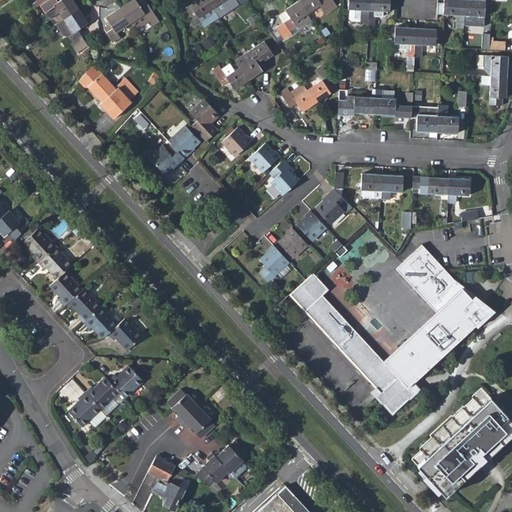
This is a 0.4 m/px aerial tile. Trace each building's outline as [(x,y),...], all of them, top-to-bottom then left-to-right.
[(59,0),(57,1),(56,0),(48,0),(40,6),(36,8),(38,12),(43,9),(45,12),(54,6),(63,19),(79,8),(73,0),(59,0)] [(146,0),(130,0),(120,8),(131,23),(134,27),(148,18),(152,23),(159,18),(146,0)] [(195,0),(182,9),(194,28),(201,23),(204,28),(244,0),(195,0)] [(307,14),(298,0),(284,9),(285,11),(278,15),(283,22),(276,27),(283,38),(291,34),(290,31),(296,27),(294,23),(307,14)] [(319,6),(325,14),(336,6),(331,0),(298,0),(307,14),(319,6)] [(369,10),(369,0),(348,0),(348,9),(361,10),(369,10)] [(389,12),(389,0),(369,0),(369,10),(368,23),(367,28),(374,29),(375,16),(383,16),(383,12),(389,12)] [(456,28),(463,28),(463,15),(464,0),(443,0),(444,3),(438,3),(437,14),(456,15),(456,28)] [(484,0),(464,0),(463,15),(484,17),(484,0)] [(89,22),(79,8),(63,19),(72,34),(68,37),(72,43),(69,45),(76,54),(88,46),(77,30),(89,22)] [(131,23),(120,8),(106,17),(113,28),(107,33),(113,41),(119,37),(116,33),(131,23)] [(369,10),(361,10),(361,22),(368,23),(369,10)] [(296,27),(297,28),(310,20),(307,14),(294,23),(296,27)] [(13,26),(16,32),(29,23),(25,17),(13,26)] [(414,44),(415,28),(395,27),(394,43),(414,44)] [(421,44),(434,45),(436,29),(415,28),(414,44),(414,56),(420,57),(421,44)] [(26,39),(28,42),(32,40),(38,36),(36,32),(26,39)] [(214,43),(209,36),(203,40),(208,47),(214,43)] [(199,42),(204,50),(208,47),(203,40),(199,42)] [(249,51),(234,60),(238,66),(247,81),(262,71),(256,62),(262,58),(264,60),(273,55),(264,41),(252,48),(254,52),(251,54),(249,51)] [(505,42),(490,41),(490,48),(505,49),(505,42)] [(189,52),(194,60),(199,57),(194,49),(189,52)] [(490,76),(506,76),(507,56),(478,55),(477,75),(490,76)] [(365,69),(376,70),(376,62),(365,61),(365,69)] [(233,89),(247,81),(238,66),(233,70),(229,63),(221,67),(219,65),(211,70),(222,85),(228,81),(233,89)] [(115,88),(93,64),(77,82),(83,89),(84,89),(86,89),(87,89),(88,88),(102,103),(100,105),(114,120),(132,102),(130,100),(126,96),(135,89),(125,79),(115,88)] [(321,79),(306,89),(315,103),(330,93),(324,84),(330,80),(321,66),(315,69),(321,79)] [(166,77),(158,73),(151,80),(157,86),(166,77)] [(506,76),(490,76),(489,97),(487,97),(487,104),(502,104),(502,97),(505,97),(506,76)] [(290,91),(294,98),(306,89),(302,83),(290,91)] [(459,106),(466,107),(467,84),(459,83),(459,106)] [(337,99),(336,115),(353,116),(353,113),(374,113),(375,89),(375,86),(359,85),(359,96),(345,96),(345,100),(337,99)] [(315,103),(306,89),(294,98),(290,91),(287,88),(280,92),(290,107),(296,103),(302,112),(315,103)] [(138,92),(135,89),(126,96),(130,100),(138,92)] [(375,89),(374,113),(394,114),(394,117),(410,118),(411,105),(394,105),(395,90),(375,89)] [(208,128),(206,125),(210,122),(219,114),(204,99),(191,111),(197,119),(191,124),(206,140),(217,130),(212,125),(208,128)] [(411,105),(410,118),(416,118),(416,131),(437,132),(438,107),(411,105)] [(438,107),(437,132),(457,132),(458,116),(446,115),(446,105),(438,105),(438,107)] [(168,139),(170,143),(184,157),(190,152),(188,150),(192,146),(193,146),(199,140),(185,124),(168,139)] [(233,130),(229,126),(223,132),(227,136),(233,130)] [(227,136),(221,142),(233,156),(250,140),(245,135),(244,136),(236,128),(233,130),(227,136)] [(184,157),(170,143),(165,147),(161,144),(149,155),(164,172),(171,165),(176,160),(179,162),(184,157)] [(248,157),(261,171),(279,155),(274,150),(272,151),(264,143),(248,157)] [(282,160),(269,173),(274,178),(270,182),(282,195),(298,180),(291,173),(286,167),(285,167),(287,165),(282,160)] [(342,172),(335,172),(334,189),(341,196),(342,172)] [(382,174),(361,173),(361,189),(375,190),(375,197),(379,197),(382,174)] [(402,175),(382,174),(379,197),(379,204),(389,204),(390,192),(401,192),(402,175)] [(448,177),(413,175),(412,188),(419,188),(419,186),(428,186),(428,193),(448,194),(448,177)] [(469,178),(448,177),(448,194),(469,195),(469,178)] [(341,196),(334,189),(328,194),(330,195),(316,208),(330,224),(344,211),(341,208),(348,202),(341,196)] [(298,225),(312,240),(326,228),(310,210),(305,215),(307,217),(298,225)] [(460,212),(461,222),(478,219),(477,210),(460,212)] [(401,228),(410,229),(410,223),(411,212),(402,211),(401,228)] [(2,215),(0,217),(0,237),(5,233),(13,242),(24,230),(19,223),(15,226),(5,213),(2,215)] [(31,256),(38,263),(56,246),(38,227),(23,242),(33,254),(31,256)] [(293,258),(307,245),(292,229),(286,233),(288,235),(279,243),(293,258)] [(334,251),(342,244),(337,239),(330,246),(334,251)] [(327,288),(312,272),(304,278),(288,294),(376,386),(380,391),(376,394),(393,411),(414,391),(408,385),(413,380),(486,311),(421,241),(395,265),(426,299),(432,293),(453,313),(414,351),(404,340),(397,346),(408,357),(392,371),(382,360),(321,294),(327,288)] [(347,250),(342,244),(334,251),(333,252),(339,257),(347,250)] [(46,268),(56,279),(65,271),(73,264),(56,246),(38,263),(44,269),(46,268)] [(260,273),(269,283),(276,276),(275,275),(289,262),(273,246),(268,250),(269,252),(261,260),(267,267),(260,273)] [(82,289),(65,271),(56,279),(49,286),(60,298),(58,299),(64,306),(67,302),(82,289)] [(77,316),(83,323),(101,306),(84,287),(82,289),(67,302),(78,314),(77,316)] [(432,293),(426,299),(436,310),(404,340),(414,351),(453,313),(432,293)] [(91,327),(102,339),(108,334),(118,324),(101,306),(83,323),(89,329),(91,327)] [(142,335),(125,317),(118,324),(108,334),(114,340),(115,339),(127,351),(142,335)] [(382,360),(392,371),(408,357),(397,346),(382,360)] [(115,374),(108,379),(120,393),(125,398),(143,381),(128,365),(117,375),(115,374)] [(101,410),(120,393),(108,379),(105,376),(93,388),(91,386),(85,392),(101,410)] [(413,380),(408,385),(414,391),(419,386),(413,380)] [(511,421),(485,392),(481,388),(408,455),(412,460),(445,496),(456,507),(464,500),(472,509),(511,472),(511,437),(510,435),(511,433),(511,421)] [(83,427),(101,410),(85,392),(78,398),(79,400),(68,411),(83,427)] [(191,437),(196,442),(209,430),(204,425),(206,424),(181,398),(180,399),(175,394),(162,406),(167,412),(166,413),(172,420),(170,423),(180,434),(183,432),(190,439),(191,437)] [(202,468),(195,475),(203,480),(209,486),(215,481),(216,482),(229,470),(231,471),(244,460),(243,458),(247,454),(234,440),(230,444),(229,443),(221,449),(219,447),(214,453),(212,451),(206,457),(208,459),(201,467),(202,468)] [(166,480),(174,465),(156,456),(148,471),(155,475),(158,477),(154,486),(152,491),(166,498),(163,505),(174,511),(184,489),(166,480)] [(262,507),(256,511),(304,511),(291,498),(293,494),(285,485),(262,507)]
